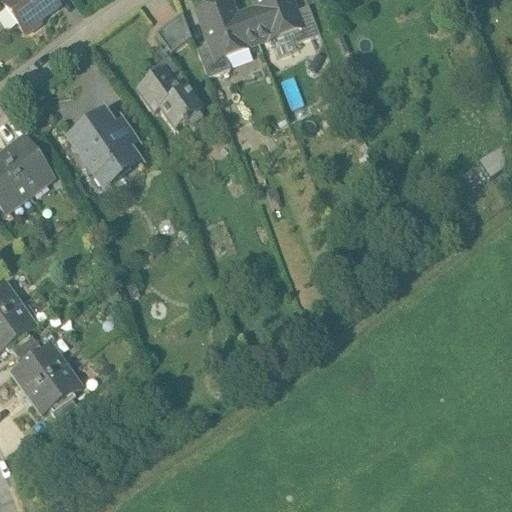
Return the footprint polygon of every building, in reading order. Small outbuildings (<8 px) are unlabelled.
[(59,8),(53,0),(11,0),(4,6),(24,33),(29,34),(38,28),(39,22),(59,8)] [(289,0),(253,0),(258,11),(247,16),(259,45),(269,41),(270,43),(293,35),(302,31),(296,14),(289,0)] [(236,20),(229,3),(198,15),(211,47),(217,64),(226,60),(248,52),(248,49),(259,45),(247,16),(236,20)] [(320,37),(309,9),(296,14),(302,31),(293,35),(297,46),(320,37)] [(182,16),(156,35),(171,55),(192,40),(182,16)] [(217,64),(211,47),(197,53),(208,81),(231,72),(226,60),(217,64)] [(182,94),(165,72),(137,93),(154,115),(160,110),(175,130),(183,124),(184,125),(188,122),(187,121),(203,109),(188,89),(182,94)] [(114,133),(104,120),(74,142),(104,184),(135,161),(125,148),(133,142),(122,128),(114,133)] [(35,139),(25,146),(39,165),(49,158),(35,139)] [(22,142),(0,157),(0,200),(9,212),(51,181),(39,165),(25,146),(22,142)] [(497,153),(479,166),(490,182),(508,169),(497,153)] [(36,326),(5,284),(0,287),(0,353),(11,345),(30,331),(36,326)] [(44,350),(30,331),(11,345),(24,364),(44,350)] [(82,387),(51,345),(24,364),(11,374),(43,416),(50,411),(70,396),(82,387)] [(70,396),(50,411),(58,420),(77,406),(70,396)]
